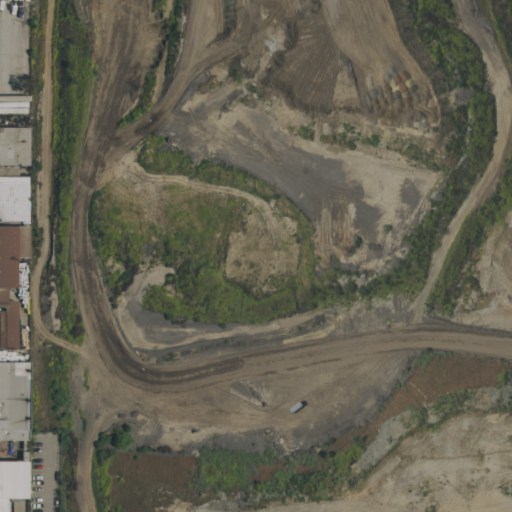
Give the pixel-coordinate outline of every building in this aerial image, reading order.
[(27,0),(27,2),(27,75),(24,75),(24,81),(27,81),(27,94),(16,94),(16,2),(13,2),(13,0),(27,0)] [(0,114),(0,100),(8,100),(8,103),(27,103),(27,114),(0,114)] [(0,127),(27,127),(27,164),(0,164),(0,127)] [(0,225),(27,226),(27,257),(14,257),(14,287),(4,287),(4,300),(14,300),(14,349),(0,349),(0,311),(2,311),(2,306),(0,306),(0,225)] [(0,361),(26,362),(25,427),(0,426),(0,361)] [(0,426),(25,427),(25,461),(19,461),(19,440),(0,439),(0,426)] [(25,461),(25,497),(21,497),(21,511),(10,511),(10,501),(8,501),(8,498),(5,498),(5,511),(0,511),(0,460),(19,461),(25,461)]
